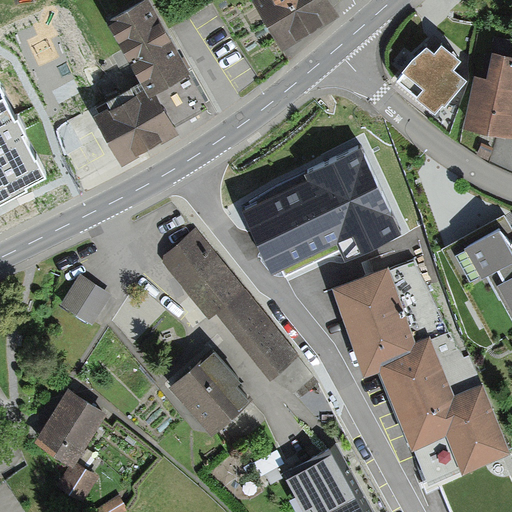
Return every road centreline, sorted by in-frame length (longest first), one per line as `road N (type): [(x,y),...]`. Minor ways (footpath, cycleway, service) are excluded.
road 1 (residential): [(416,511),(331,359),(244,255),(183,162)]
road 2 (residential): [(335,50),(413,125),(511,189)]
road 3 (tertiary): [(0,258),(183,162)]
road 4 (tertiary): [(183,162),(335,50)]
